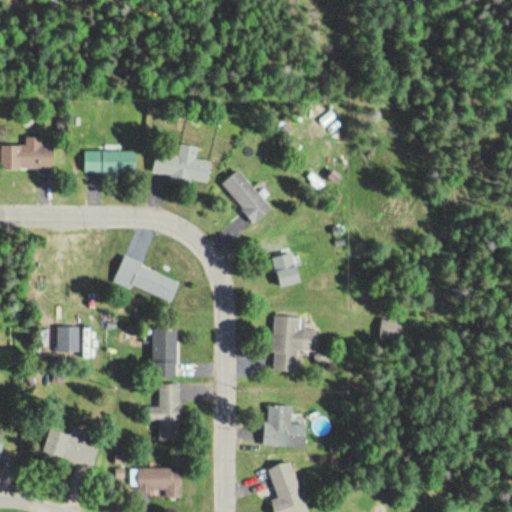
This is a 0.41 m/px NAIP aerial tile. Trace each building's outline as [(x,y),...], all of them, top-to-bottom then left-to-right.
[(0,170),(49,170),(49,146),(36,146),(36,138),(21,138),(21,147),(0,146),(0,170)] [(195,149),(176,145),(174,158),(156,154),(153,175),(167,177),(166,183),(202,190),(207,162),(193,160),(195,149)] [(77,152),(77,175),(132,175),(132,152),(77,152)] [(216,186),(251,224),(268,209),(233,171),(216,186)] [(269,255),(273,286),(295,284),(292,253),(269,255)] [(118,258),(110,281),(168,303),(177,280),(118,258)] [(270,371),(293,372),(294,351),(312,351),(313,330),(304,330),(304,318),(271,317),(270,371)] [(54,353),(77,353),(77,327),(54,327),(54,353)] [(172,329),(147,328),(146,377),(171,378),(172,329)] [(155,442),(176,442),(176,384),(154,384),(154,408),(146,408),(146,421),(155,421),(155,442)] [(289,407),(261,406),(260,446),(302,448),(303,425),(288,424),(289,407)] [(90,468),(96,443),(44,430),(38,455),(90,468)] [(303,511),(290,461),(265,468),(274,500),(267,502),(269,511),(303,511)] [(179,497),(179,469),(134,469),(134,497),(179,497)]
